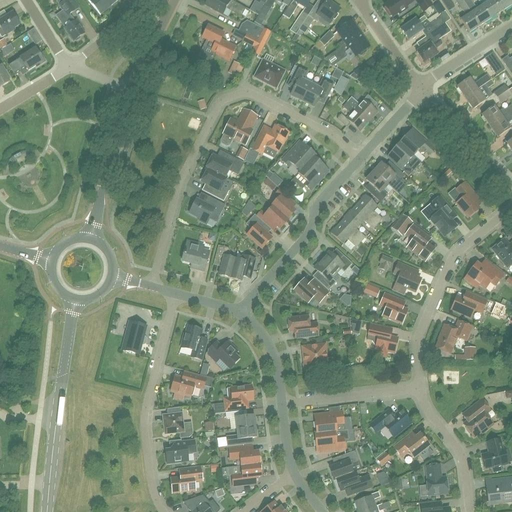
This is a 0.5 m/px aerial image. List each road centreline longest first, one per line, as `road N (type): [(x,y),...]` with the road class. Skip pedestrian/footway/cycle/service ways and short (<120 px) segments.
road 1 (residential): [(151,286),(179,183),(228,91),(251,90),(296,112),(359,159)]
road 2 (residential): [(165,511),(153,479),(147,408),(175,292)]
road 3 (tertiary): [(48,511),(74,297)]
road 4 (residential): [(421,383),(418,336),(444,271),(511,204)]
road 5 (residential): [(239,312),(359,159)]
road 6 (secondary): [(89,238),(131,89)]
road 7 (residential): [(280,402),(421,383)]
road 8 (residential): [(469,511),(463,454),(421,383)]
road 9 (residential): [(511,188),(421,88)]
